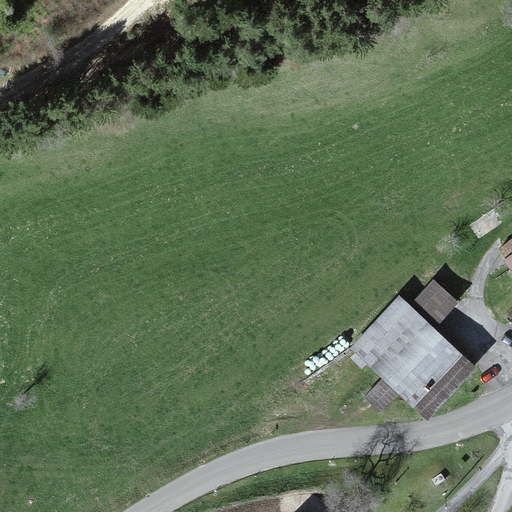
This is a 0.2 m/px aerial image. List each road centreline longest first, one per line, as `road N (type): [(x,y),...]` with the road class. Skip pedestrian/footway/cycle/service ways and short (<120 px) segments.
road 1 (tertiary): [(142,511),(277,452),(401,438),(511,406)]
road 2 (track): [(0,87),(127,57),(267,0)]
road 3 (track): [(0,100),(105,34),(142,0)]
